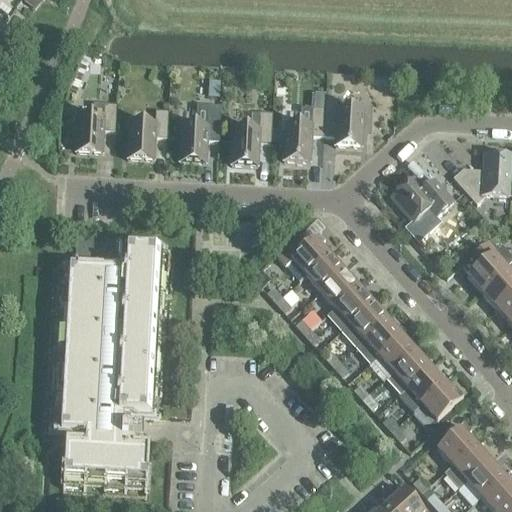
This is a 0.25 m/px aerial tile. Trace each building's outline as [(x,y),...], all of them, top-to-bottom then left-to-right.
[(7,17),(11,12),(4,7),(0,12),(7,17)] [(324,112),(323,141),(335,141),(334,149),(361,151),(363,114),(337,112),(338,100),(325,100),(324,111),(324,112)] [(116,108),(93,106),(92,120),(77,119),(75,156),(102,157),(103,135),(115,135),(116,108)] [(179,166),(205,167),(206,144),(218,145),(220,109),(196,107),(195,129),(181,129),(179,166)] [(323,141),(324,112),(324,111),(300,110),(299,128),(285,127),(283,164),(309,166),(311,140),(323,141)] [(153,164),(154,142),(166,142),(168,114),(155,114),(154,127),(129,126),(127,163),(153,164)] [(257,170),(258,147),(270,148),(272,116),(259,115),(258,133),(233,131),(231,169),(257,170)] [(476,174),(462,174),(453,182),(476,208),(484,201),(484,199),(510,200),(511,160),(484,159),(483,178),(476,178),(476,174)] [(434,223),(443,215),(454,205),(434,183),(423,192),(413,180),(389,201),(412,227),(415,225),(417,227),(429,217),(434,223)] [(331,257),(316,240),(306,249),(298,239),(275,260),(285,271),(292,265),(306,280),(331,257)] [(65,446),(62,491),(65,492),(65,489),(83,490),(83,493),(85,493),(85,485),(103,486),(103,494),(105,494),(105,491),(123,492),(123,495),(126,495),(126,487),(144,488),(144,496),(146,496),(149,451),(134,450),(134,444),(140,445),(141,420),(160,422),(160,419),(152,419),(153,401),(161,401),(161,399),(158,399),(159,381),(162,381),(162,378),(154,378),(155,360),(163,360),(163,358),(160,358),(161,340),(164,340),(164,338),(157,337),(157,319),(165,320),(166,317),(162,317),(163,299),(167,299),(167,297),(159,297),(160,279),(168,279),(168,277),(165,276),(166,258),(169,259),(169,256),(123,254),(123,259),(111,258),(112,243),(76,241),(74,272),(57,270),(57,273),(60,273),(59,291),(56,291),(55,293),(63,294),(62,312),(54,311),(54,314),(57,314),(56,332),(53,332),(53,334),(61,334),(60,352),(52,352),(52,354),(55,355),(54,373),(51,372),(51,375),(59,375),(58,393),(50,393),(50,395),(53,395),(52,413),(49,413),(49,416),(57,416),(56,434),(48,434),(48,436),(86,438),(85,447),(65,446)] [(507,274),(504,271),(511,264),(511,261),(501,249),(495,254),(487,245),(461,269),(469,278),(466,281),(481,297),(507,274)] [(320,296),(346,273),(331,257),(306,280),(320,296)] [(511,264),(504,271),(507,274),(481,297),(495,313),(511,298),(511,279),(510,277),(511,274),(511,264)] [(320,296),(334,312),(360,289),(346,273),(320,296)] [(360,289),(334,312),(349,328),(375,305),(360,289)] [(275,308),(281,302),(272,291),(266,297),(275,308)] [(510,330),(511,327),(511,298),(495,313),(510,330)] [(283,317),(290,311),(281,302),(275,308),(283,317)] [(356,351),(389,321),(375,305),(349,328),(350,330),(343,336),(356,351)] [(314,314),(303,323),(310,333),(322,325),(314,314)] [(378,361),(404,337),(389,321),(356,351),(371,367),(378,361)] [(304,340),(310,334),(301,324),(295,329),(304,340)] [(312,349),(319,343),(310,334),(304,340),(312,349)] [(378,361),(392,377),(418,354),(404,337),(378,361)] [(407,393),(433,370),(418,354),(392,377),(407,393)] [(332,372),(339,366),(330,356),(323,362),(332,372)] [(341,381),(348,375),(339,366),(332,372),(341,381)] [(407,393),(421,409),(447,386),(433,370),(407,393)] [(462,403),(447,386),(421,409),(436,426),(462,403)] [(362,404),(368,398),(359,388),(353,394),(362,404)] [(370,414),(377,408),(368,398),(362,404),(370,414)] [(391,436),(397,431),(388,420),(382,426),(391,436)] [(436,453),(452,470),(477,447),(462,430),(436,453)] [(399,446),(406,440),(397,431),(391,436),(399,446)] [(466,486),(492,463),(477,447),(452,470),(444,477),(459,493),(466,486)] [(466,486),(480,502),(506,479),(492,463),(466,486)] [(489,511),(501,511),(511,502),(511,485),(506,479),(480,502),(489,511)] [(421,497),(429,490),(421,480),(412,488),(421,497)] [(420,511),(401,490),(384,505),(389,511),(420,511)] [(433,511),(436,511),(444,506),(435,496),(427,504),(433,511)] [(511,511),(511,502),(501,511),(511,511)]
